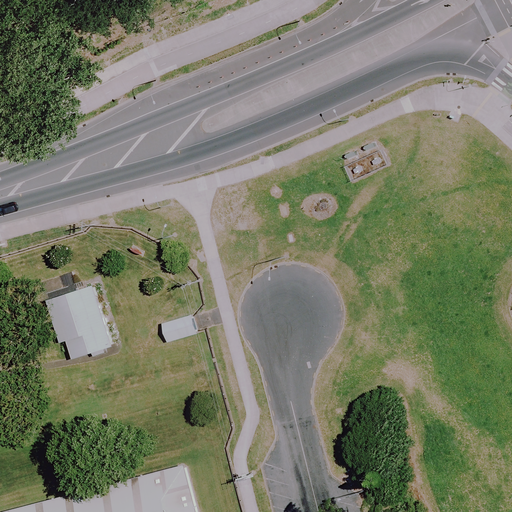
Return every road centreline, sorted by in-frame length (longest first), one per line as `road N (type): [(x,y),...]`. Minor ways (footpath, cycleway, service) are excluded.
road 1 (secondary): [(434,48),(250,136),(135,170),(0,193)]
road 2 (secondary): [(0,190),(267,74)]
road 3 (unclassified): [(296,310),(287,349),(291,390),(321,511)]
road 4 (secondary): [(267,74),(422,0)]
road 5 (secondary): [(267,74),(370,0)]
